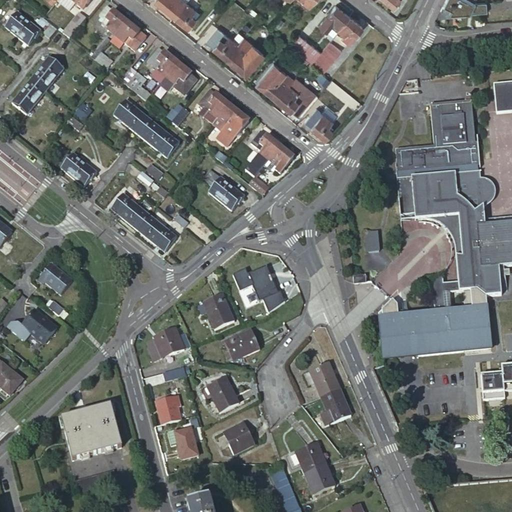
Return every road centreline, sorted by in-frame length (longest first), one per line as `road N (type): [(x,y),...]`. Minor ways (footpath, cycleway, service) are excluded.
road 1 (residential): [(323,159),(127,0)]
road 2 (residential): [(121,338),(166,511)]
road 3 (residential): [(332,306),(400,469)]
road 4 (residential): [(2,446),(121,338)]
